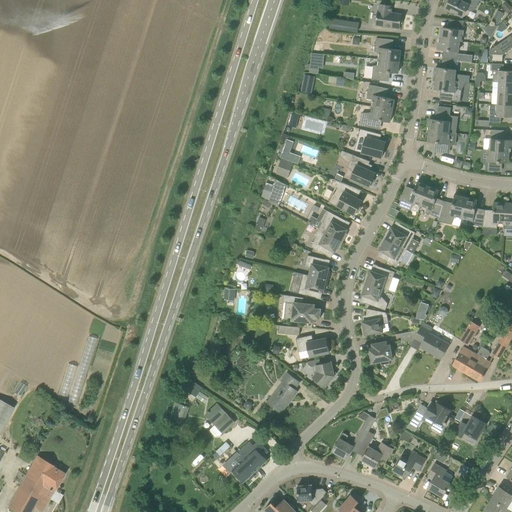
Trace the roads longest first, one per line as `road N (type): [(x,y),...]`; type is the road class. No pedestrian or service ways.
road 1 (primary): [(104,511),(276,0)]
road 2 (primary): [(254,0),(90,511)]
road 3 (track): [(215,19),(135,286),(123,301),(94,309),(0,252)]
road 4 (residential): [(298,468),(300,441),(350,390),(344,286),(399,167)]
road 5 (residential): [(399,167),(430,0)]
road 6 (residential): [(382,397),(511,383)]
